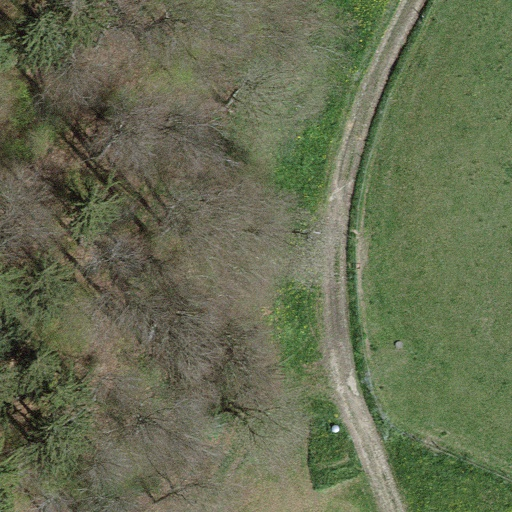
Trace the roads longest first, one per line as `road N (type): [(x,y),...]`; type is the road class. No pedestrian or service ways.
road 1 (track): [(417,0),(375,80),(343,186),(331,308),(345,371)]
road 2 (track): [(345,371),(384,511)]
